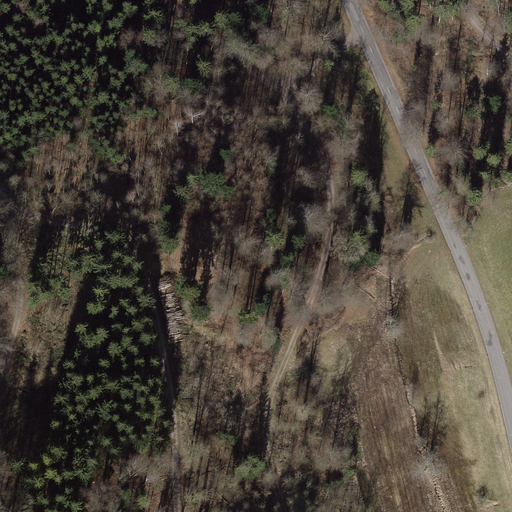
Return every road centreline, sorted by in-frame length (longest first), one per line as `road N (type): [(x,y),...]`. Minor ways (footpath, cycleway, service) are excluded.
road 1 (track): [(284,511),(266,423),(322,270),(330,193),(322,159),(282,88),(166,0)]
road 2 (tertiary): [(511,419),(474,291),(349,0)]
road 3 (track): [(0,205),(101,226),(124,238),(142,263),(171,395),(175,511)]
road 4 (track): [(0,199),(20,263),(22,301),(0,390)]
